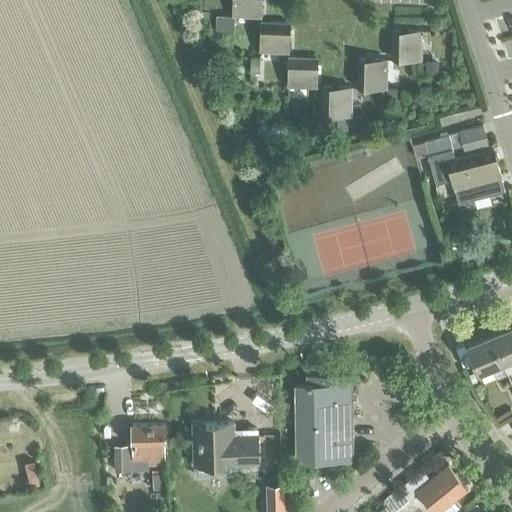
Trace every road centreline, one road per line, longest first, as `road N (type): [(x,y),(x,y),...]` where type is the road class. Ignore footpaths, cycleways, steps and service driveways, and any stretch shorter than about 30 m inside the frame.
road 1 (tertiary): [(0,381),(161,360),(410,307)]
road 2 (residential): [(320,511),(447,411)]
